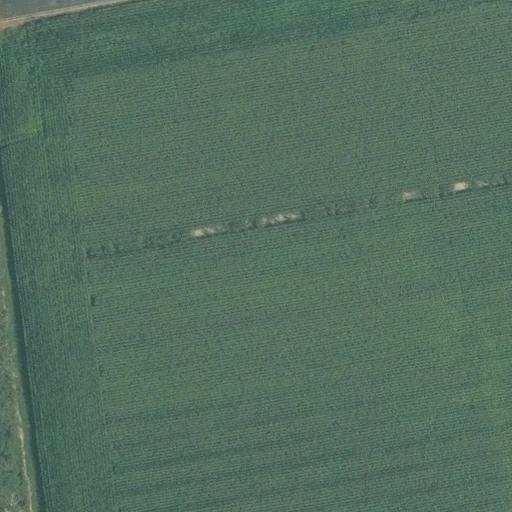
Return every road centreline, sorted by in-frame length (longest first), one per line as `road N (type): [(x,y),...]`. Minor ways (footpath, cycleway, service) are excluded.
road 1 (track): [(492,511),(399,0)]
road 2 (track): [(0,129),(41,511)]
road 3 (track): [(0,50),(268,0)]
